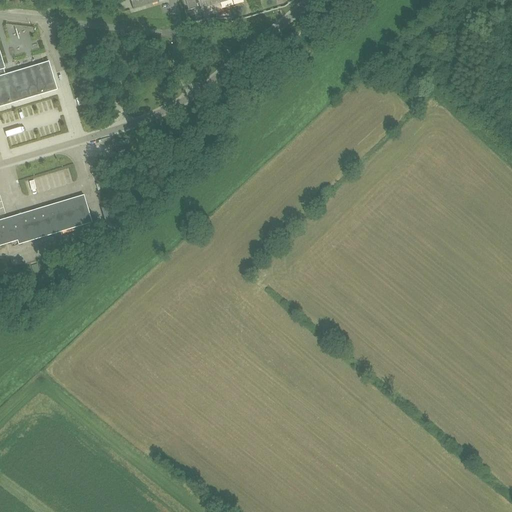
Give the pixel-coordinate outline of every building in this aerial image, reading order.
[(129,0),(133,9),(157,2),(156,0),(129,0)] [(186,0),(189,10),(200,7),(201,9),(229,0),(186,0)] [(0,106),(56,89),(48,62),(3,75),(1,70),(4,69),(0,54),(0,106)] [(102,157),(88,162),(108,230),(120,227),(109,188),(111,187),(102,157)] [(0,246),(17,241),(18,245),(22,244),(92,223),(83,196),(0,220),(0,246)]
